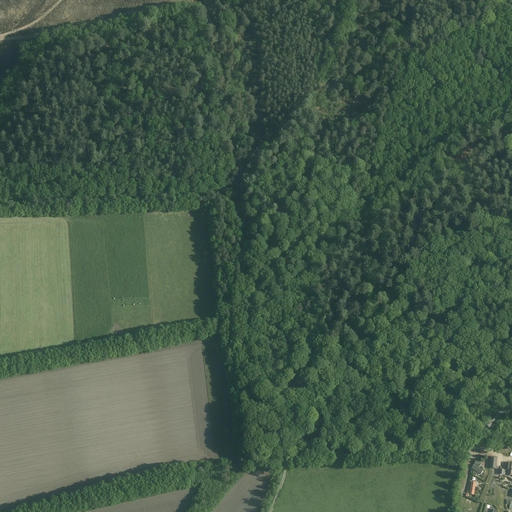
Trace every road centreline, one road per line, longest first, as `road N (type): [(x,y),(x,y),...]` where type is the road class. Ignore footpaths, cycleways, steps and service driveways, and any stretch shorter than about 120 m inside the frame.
road 1 (track): [(241,176),(215,33),(196,7),(182,2),(0,38)]
road 2 (track): [(499,0),(388,67),(334,232)]
road 3 (track): [(244,225),(429,246),(511,228)]
road 4 (track): [(0,365),(164,330),(249,322)]
road 5 (track): [(249,322),(283,338),(332,386),(396,424),(464,440)]
road 6 (track): [(359,0),(328,76),(241,176)]
road 7 (track): [(464,440),(284,452)]
road 8 (track): [(241,176),(249,322)]
road 9 (track): [(249,322),(284,452)]
